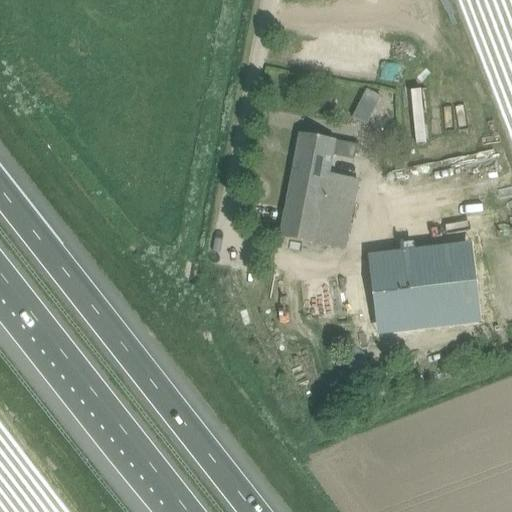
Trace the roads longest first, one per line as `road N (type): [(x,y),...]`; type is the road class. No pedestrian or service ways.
road 1 (motorway): [(253,511),(0,189)]
road 2 (motorway): [(0,271),(188,511)]
